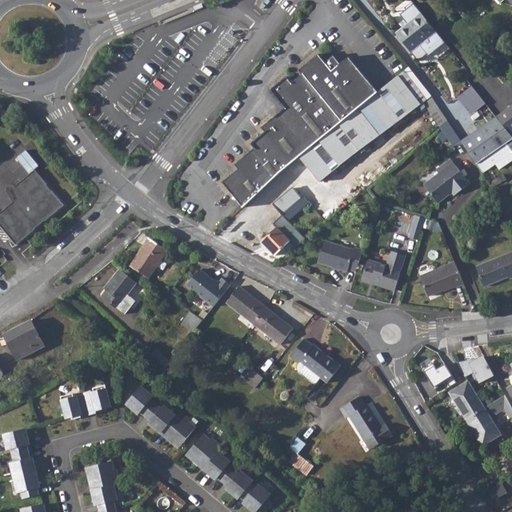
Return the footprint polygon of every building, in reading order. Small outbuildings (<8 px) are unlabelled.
[(421,13),(413,4),(399,15),(407,25),(396,34),(418,61),(426,55),(428,56),(445,43),(441,38),(421,13)] [(221,183),(242,208),(299,157),(378,93),(349,57),(341,64),(334,56),(325,63),(318,54),(298,70),(301,75),(291,83),(286,77),(269,90),(284,108),(290,115),(277,124),(272,118),(260,128),(264,132),(250,144),(253,148),(233,164),(237,169),(221,183)] [(378,93),(299,157),(320,183),(423,103),(431,96),(411,69),(378,93)] [(472,76),(467,80),(471,86),(476,82),(472,76)] [(486,104),(471,86),(457,98),(471,116),(486,104)] [(431,96),(423,103),(436,121),(444,116),(431,96)] [(511,105),(496,117),(511,136),(511,105)] [(284,108),(272,118),(277,124),(290,115),(284,108)] [(444,116),(436,121),(440,127),(450,122),(444,116)] [(511,136),(496,117),(461,142),(476,165),(477,164),(505,144),(511,138),(511,136)] [(505,144),(477,164),(483,174),(500,162),(503,166),(511,159),(511,154),(511,153),(505,144)] [(439,173),(424,184),(438,202),(449,194),(448,193),(452,190),(455,195),(470,184),(452,159),(437,170),(439,173)] [(12,204),(0,213),(0,227),(15,246),(34,230),(34,229),(44,221),(44,222),(63,206),(51,192),(46,187),(47,186),(34,171),(14,187),(10,187),(9,187),(8,187),(7,188),(6,190),(6,191),(12,204)] [(274,204),(283,215),(302,198),(293,188),(274,204)] [(302,198),(283,215),(288,221),(309,202),(304,197),(302,198)] [(409,235),(420,239),(427,218),(417,214),(409,235)] [(262,242),(275,256),(296,237),(284,224),(279,229),(277,228),(262,242)] [(148,238),(131,265),(149,277),(167,252),(148,238)] [(173,241),(169,248),(175,252),(179,245),(173,241)] [(348,269),(356,271),(363,250),(355,247),(354,250),(325,242),(318,262),(348,272),(348,269)] [(368,259),(362,279),(373,282),(372,284),(394,291),(405,255),(391,251),(386,265),(368,259)] [(511,252),(476,267),(484,286),(508,276),(509,279),(511,277),(511,252)] [(464,284),(455,261),(420,275),(428,295),(443,289),(443,291),(455,286),(456,287),(464,284)] [(106,290),(102,296),(125,314),(136,301),(128,294),(137,283),(120,269),(105,288),(106,290)] [(187,286),(213,306),(231,284),(222,277),(218,283),(200,269),(187,286)] [(239,286),(227,301),(281,344),(293,328),(239,286)] [(190,312),(182,323),(193,331),(202,320),(190,312)] [(31,320),(4,334),(17,360),(43,346),(31,320)] [(313,345),(304,338),(291,356),(300,362),(298,364),(299,369),(317,383),(322,377),(328,382),(341,365),(314,344),(313,345)] [(155,348),(150,355),(164,367),(170,361),(155,348)] [(468,357),(458,364),(466,378),(475,373),(480,384),(495,376),(485,357),(474,363),(468,357)] [(457,383),(446,364),(437,369),(434,364),(424,370),(435,387),(446,380),(451,387),(457,383)] [(254,369),(245,380),(255,389),(264,377),(254,369)] [(450,392),(467,419),(485,408),(468,381),(450,392)] [(90,390),(82,392),(88,414),(105,410),(104,408),(110,406),(105,385),(92,388),(93,392),(91,392),(90,390)] [(136,410),(144,417),(156,404),(150,399),(152,396),(141,387),(126,404),(135,411),(136,410)] [(60,396),(66,417),(72,416),(73,418),(88,414),(82,392),(74,394),(75,396),(73,397),(72,393),(60,396)] [(350,415),(365,439),(369,436),(375,446),(394,435),(387,424),(384,426),(381,428),(378,423),(380,421),(369,403),(366,404),(361,395),(341,407),(348,417),(350,415)] [(485,408),(467,419),(483,445),(501,435),(491,418),(504,410),(511,406),(506,396),(485,408)] [(156,404),(144,417),(153,424),(152,426),(160,433),(174,415),(163,406),(161,408),(156,404)] [(174,415),(160,433),(171,442),(174,439),(181,445),(195,428),(188,422),(190,421),(178,411),(174,415)] [(9,448),(11,455),(28,451),(26,440),(28,440),(25,429),(3,434),(7,449),(9,448)] [(203,435),(188,452),(195,457),(192,460),(204,470),(219,453),(223,449),(211,439),(209,441),(203,435)] [(369,436),(365,439),(371,449),(375,446),(369,436)] [(174,439),(171,442),(178,448),(181,445),(174,439)] [(289,446),(282,456),(307,475),(314,465),(289,446)] [(28,451),(11,455),(13,462),(10,462),(13,477),(35,472),(33,461),(31,461),(28,451)] [(188,452),(186,455),(192,460),(195,457),(188,452)] [(219,453),(204,470),(213,477),(214,476),(222,483),(234,470),(228,465),(230,463),(219,453)] [(91,475),(88,476),(91,491),(113,485),(119,484),(115,469),(113,470),(111,461),(89,466),(91,475)] [(234,470),(222,483),(230,490),(229,491),(238,499),(239,498),(251,484),(253,482),(241,472),(239,474),(234,470)] [(13,477),(15,485),(17,492),(20,491),(22,499),(39,495),(36,484),(38,483),(36,476),(35,472),(13,477)] [(501,481),(482,492),(489,504),(508,493),(501,481)] [(251,484),(239,498),(248,505),(247,506),(253,511),(255,511),(258,509),(261,511),(265,511),(273,504),(267,499),(270,495),(258,486),(256,488),(251,484)] [(95,501),(97,506),(98,511),(115,508),(113,501),(116,500),(116,499),(113,485),(91,491),(94,501),(95,501)]
